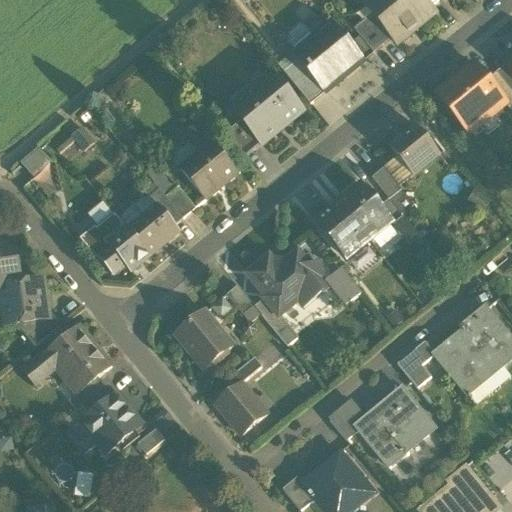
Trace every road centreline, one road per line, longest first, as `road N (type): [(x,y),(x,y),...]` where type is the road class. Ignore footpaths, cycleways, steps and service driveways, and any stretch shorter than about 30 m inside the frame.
road 1 (residential): [(114,319),(507,0)]
road 2 (residential): [(237,474),(474,281)]
road 3 (track): [(0,165),(194,0)]
road 4 (residential): [(237,474),(114,319)]
road 5 (residential): [(114,319),(0,188)]
